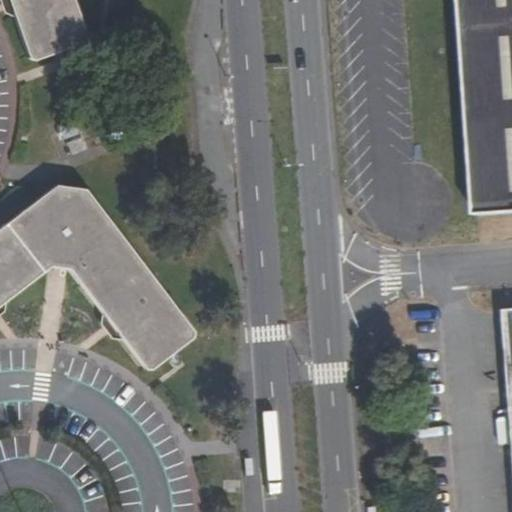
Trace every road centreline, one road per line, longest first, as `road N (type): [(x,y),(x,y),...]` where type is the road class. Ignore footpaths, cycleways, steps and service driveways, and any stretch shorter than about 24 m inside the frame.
road 1 (unclassified): [(242,0),(281,511)]
road 2 (unclassified): [(340,511),(302,0)]
